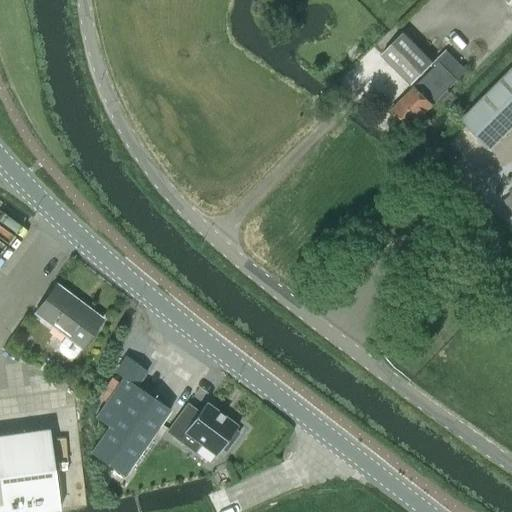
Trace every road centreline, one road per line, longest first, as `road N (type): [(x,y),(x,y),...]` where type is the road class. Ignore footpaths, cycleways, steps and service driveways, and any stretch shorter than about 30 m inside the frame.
road 1 (unclassified): [(511,466),(241,264),(180,204),(122,126),(100,76),(83,0)]
road 2 (tertiary): [(427,511),(121,273),(0,158)]
